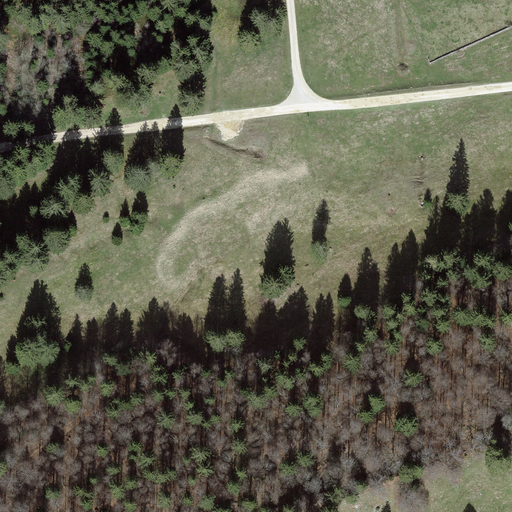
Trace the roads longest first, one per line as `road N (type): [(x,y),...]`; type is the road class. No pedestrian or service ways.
road 1 (track): [(301,106),(0,148)]
road 2 (track): [(511,87),(301,106)]
